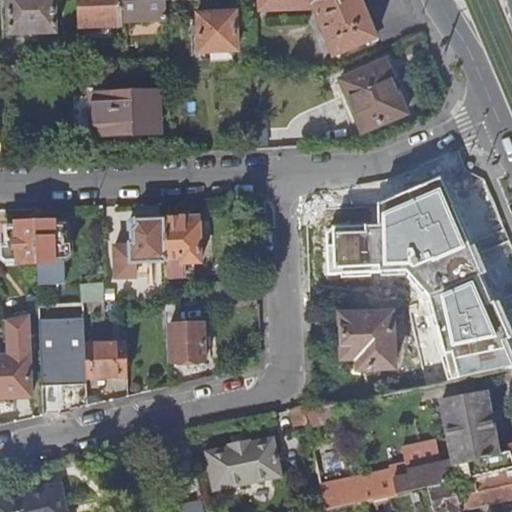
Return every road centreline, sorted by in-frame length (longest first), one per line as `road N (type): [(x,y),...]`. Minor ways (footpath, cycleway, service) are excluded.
road 1 (residential): [(279,171),(276,380),(256,392),(0,452)]
road 2 (residential): [(279,171),(0,182)]
road 3 (residential): [(497,116),(369,167),(279,171)]
road 4 (primary): [(438,0),(497,116)]
